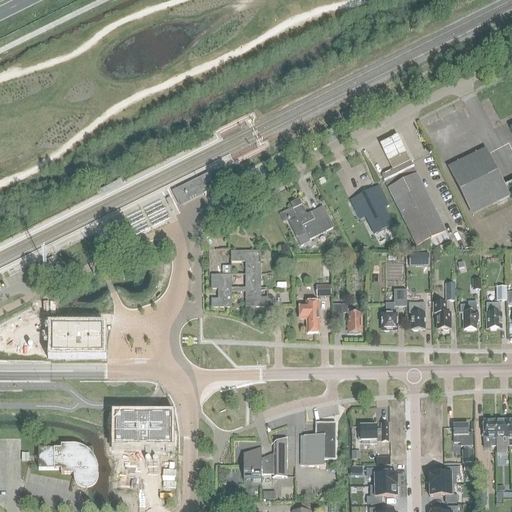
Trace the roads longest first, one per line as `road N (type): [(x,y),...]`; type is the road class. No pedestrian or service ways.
road 1 (residential): [(164,319),(183,281),(176,224),(511,58)]
road 2 (tertiary): [(174,373),(0,371)]
road 3 (tertiary): [(331,372),(174,373)]
road 4 (unclassified): [(164,319),(49,319),(31,296)]
road 5 (tertiary): [(174,373),(189,409),(188,511)]
road 6 (residential): [(413,371),(416,511)]
